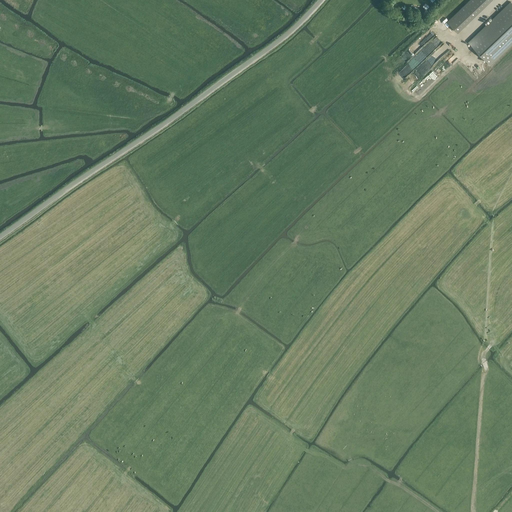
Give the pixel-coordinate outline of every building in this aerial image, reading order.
[(491,0),(469,0),(447,22),(457,33),(491,0)] [(511,44),(511,2),(510,1),(468,42),(491,65),(511,44)] [(415,53),(435,34),(430,29),(410,47),(415,53)] [(404,78),(442,42),(437,36),(399,72),(404,78)] [(426,72),(449,49),(444,43),(420,66),(426,72)] [(398,70),(414,54),(408,49),(392,64),(398,70)] [(445,63),(454,54),(451,51),(442,60),(445,63)] [(426,72),(420,66),(414,72),(420,78),(426,72)]
